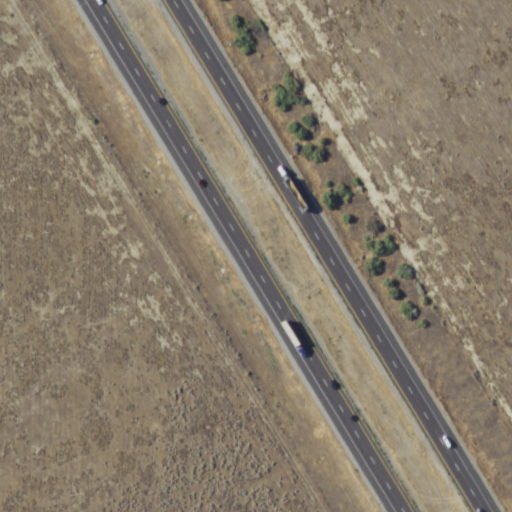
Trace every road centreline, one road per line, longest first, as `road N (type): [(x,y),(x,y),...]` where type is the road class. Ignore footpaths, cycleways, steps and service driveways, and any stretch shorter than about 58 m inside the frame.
road 1 (motorway): [(485,511),(174,0)]
road 2 (motorway): [(101,0),(411,511)]
